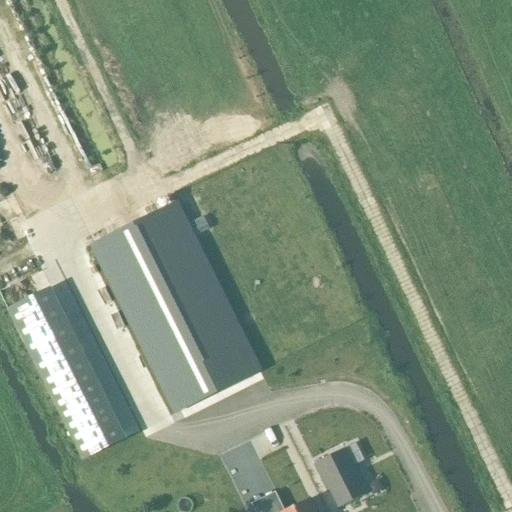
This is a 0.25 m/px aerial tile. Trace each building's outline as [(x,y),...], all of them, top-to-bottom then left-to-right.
[(170,207),(88,248),(172,416),(255,374),(170,207)] [(7,310),(37,371),(77,351),(46,290),(7,310)] [(37,371),(82,461),(122,441),(77,351),(37,371)] [(345,450),(316,463),(338,509),(367,495),(345,450)] [(285,511),(283,511),(316,511),(310,499),(285,511)]
